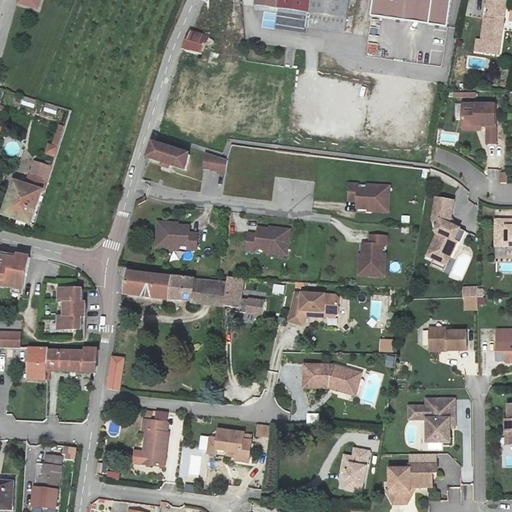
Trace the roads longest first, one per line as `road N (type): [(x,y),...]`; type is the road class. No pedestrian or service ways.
road 1 (unclassified): [(102,262),(107,328),(81,511)]
road 2 (residential): [(194,0),(131,183)]
road 3 (unclassified): [(131,183),(174,198),(307,211)]
road 4 (residential): [(479,511),(479,384)]
